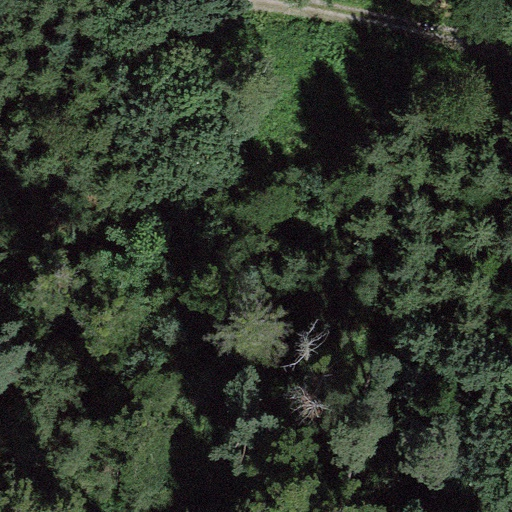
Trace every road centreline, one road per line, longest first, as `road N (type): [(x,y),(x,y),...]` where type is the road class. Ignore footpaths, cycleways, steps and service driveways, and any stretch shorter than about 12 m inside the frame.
road 1 (track): [(0,288),(511,69)]
road 2 (track): [(511,54),(261,0)]
